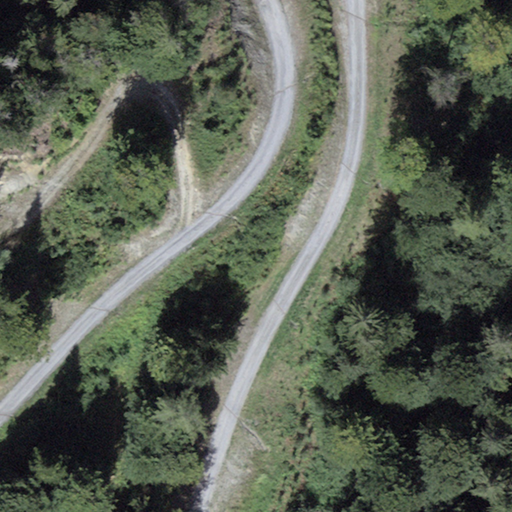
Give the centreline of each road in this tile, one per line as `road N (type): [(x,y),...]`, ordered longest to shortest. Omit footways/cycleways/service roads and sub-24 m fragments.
road 1 (track): [(354,0),(357,117),(346,181),(254,357),(198,511)]
road 2 (track): [(192,233),(248,182),(273,136),(283,66),(266,0)]
road 3 (track): [(0,411),(192,233)]
